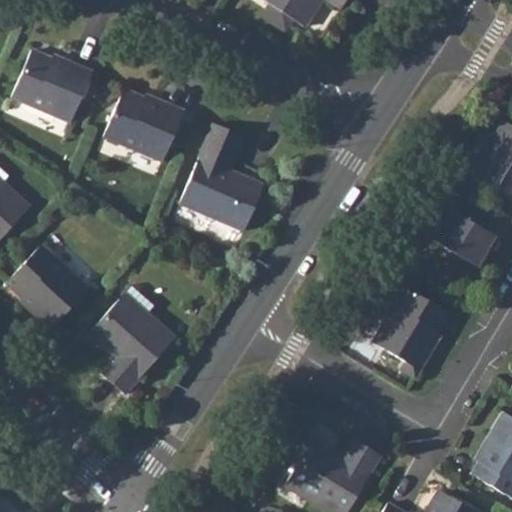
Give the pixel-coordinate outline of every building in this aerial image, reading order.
[(345,0),(264,0),(264,1),(268,3),(294,20),(304,27),(321,0),(327,0),(340,8),(345,0)] [(294,20),(268,3),(260,16),(285,32),(294,20)] [(11,97),(69,122),(91,71),(68,61),(66,64),(52,58),(31,50),(11,97)] [(52,58),(66,64),(68,61),(53,55),(52,58)] [(103,136),(162,162),(184,111),(160,101),(158,104),(144,98),(123,89),(103,136)] [(160,101),(146,95),(144,98),(158,104),(160,101)] [(511,125),(503,120),(471,175),(511,199),(511,125)] [(179,203),(243,231),(263,185),(228,170),(243,136),(213,123),(179,203)] [(0,238),(29,206),(2,182),(0,184),(0,238)] [(432,240),(475,265),(493,236),(497,239),(510,216),(485,201),(473,223),(450,209),(432,240)] [(86,287),(38,245),(4,284),(21,299),(33,309),(30,312),(49,328),(86,287)] [(437,333),(448,315),(404,288),(372,343),(404,362),(418,371),(432,349),(428,347),(437,333)] [(117,296),(140,316),(145,310),(122,290),(117,296)] [(86,333),(113,356),(100,371),(125,392),(173,333),(145,310),(140,316),(117,296),(86,333)] [(33,309),(21,299),(18,302),(30,312),(33,309)] [(428,347),(432,349),(440,336),(437,333),(428,347)] [(400,370),(414,379),(418,371),(404,362),(400,370)] [(511,498),(511,418),(502,412),(487,437),(491,440),(477,462),(470,474),(511,498)] [(290,449),(302,456),(312,439),(314,435),(303,427),(290,449)] [(474,460),(477,462),(491,440),(487,437),(474,460)] [(326,511),(346,511),(380,456),(353,440),(342,457),(312,439),(302,456),(288,480),(314,496),(310,502),(326,511)] [(284,487),(310,502),(314,496),(288,480),(284,487)] [(475,511),(438,490),(424,511),(402,511),(387,503),(381,511),(475,511)]
